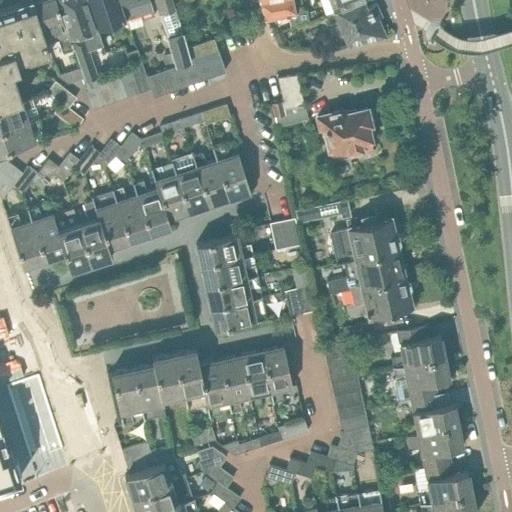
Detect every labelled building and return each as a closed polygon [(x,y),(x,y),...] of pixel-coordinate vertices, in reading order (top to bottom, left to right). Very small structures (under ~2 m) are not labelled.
[(20,0),(17,1),(17,3),(0,8),(0,105),(22,98),(12,67),(19,65),(17,58),(42,50),(43,52),(50,50),(45,35),(31,0),(20,0)] [(62,51),(73,48),(57,0),(31,0),(45,35),(56,32),(59,42),(62,51)] [(57,0),(73,48),(74,48),(85,80),(97,76),(88,49),(82,31),(96,27),(87,0),(57,0)] [(119,0),(87,0),(96,27),(100,25),(101,31),(123,23),(122,18),(126,17),(119,0)] [(119,0),(126,17),(140,12),(142,18),(155,14),(150,0),(119,0)] [(154,0),(158,10),(162,21),(175,64),(166,68),(146,74),(150,87),(153,95),(165,91),(167,90),(225,70),(220,54),(219,52),(214,37),(186,47),(182,32),(174,5),(172,0),(154,0)] [(302,3),(303,3),(301,0),(260,0),(266,18),(287,14),(290,26),(308,18),(306,7),(303,8),(302,3)] [(351,0),(333,8),(332,8),(340,25),(345,37),(348,45),(384,35),(385,33),(378,17),(382,16),(376,3),(366,7),(363,0),(351,0)] [(281,29),(273,33),(278,43),(286,38),(281,29)] [(138,92),(150,87),(146,74),(141,61),(129,66),(138,92)] [(126,96),(138,92),(129,66),(118,70),(126,96)] [(83,77),(80,67),(57,74),(67,82),(83,77)] [(114,100),(126,96),(118,70),(106,74),(114,100)] [(277,76),(282,100),(271,103),(274,116),(286,113),(285,107),(304,104),(297,73),(277,76)] [(102,104),(114,100),(106,74),(94,78),(102,104)] [(94,78),(85,82),(82,83),(91,108),(102,104),(94,78)] [(55,80),(47,89),(62,100),(69,106),(76,96),(55,80)] [(32,95),(22,98),(0,105),(0,128),(28,120),(27,119),(24,110),(35,106),(32,95)] [(83,117),(69,106),(62,100),(58,105),(53,111),(75,127),(83,117)] [(230,115),(226,102),(200,111),(204,121),(204,123),(230,115)] [(330,150),(332,159),(373,149),(371,140),(374,139),(370,125),(374,124),(372,118),(375,117),(372,108),(370,109),(368,104),(346,109),(346,105),(314,113),(318,130),(321,129),(326,151),(330,150)] [(204,121),(200,111),(180,117),(183,127),(204,121)] [(0,151),(35,141),(31,130),(42,127),(38,115),(27,119),(28,120),(0,128),(0,151)] [(180,117),(159,124),(161,130),(163,134),(183,127),(180,117)] [(144,146),(165,139),(163,134),(161,130),(140,137),(141,138),(144,146)] [(141,138),(140,137),(131,131),(120,145),(116,151),(126,158),(141,138)] [(99,151),(95,157),(106,165),(116,151),(120,145),(110,137),(99,151)] [(79,158),(75,164),(85,171),(95,157),(99,151),(90,144),(79,158)] [(213,147),(213,148),(212,149),(216,160),(216,159),(229,198),(250,191),(237,151),(226,155),(223,144),(213,147)] [(58,165),(54,170),(65,178),(75,164),(79,158),(69,151),(58,165)] [(229,198),(216,159),(216,160),(207,163),(203,151),(192,155),(195,166),(196,166),(209,204),(229,198)] [(182,158),(171,162),(175,172),(175,173),(188,211),(209,204),(196,166),(195,166),(192,155),(182,158)] [(54,170),(58,165),(48,157),(37,171),(33,176),(44,184),(54,170)] [(22,171),(6,159),(0,160),(0,195),(1,198),(11,185),(22,171)] [(188,211),(175,173),(175,172),(171,162),(161,165),(150,168),(156,187),(157,187),(167,218),(188,211)] [(11,185),(21,193),(33,176),(37,171),(27,164),(22,171),(11,185)] [(167,218),(157,187),(156,187),(147,190),(143,179),(133,182),(136,193),(137,193),(149,232),(170,225),(167,218)] [(122,185),(112,189),(115,200),(116,199),(129,239),(149,232),(137,193),(136,193),(126,197),(122,185)] [(102,192),(92,195),(91,196),(92,199),(97,215),(98,215),(108,245),(109,245),(129,239),(116,199),(115,200),(106,203),(102,192)] [(92,199),(82,202),(88,218),(78,221),(91,262),(112,255),(109,245),(108,245),(98,215),(97,215),(92,199)] [(52,211),(41,215),(38,204),(27,208),(30,218),(31,218),(43,258),(64,251),(65,251),(57,228),(58,228),(53,214),(52,211)] [(314,204),(297,208),(300,218),(316,215),(314,204)] [(78,222),(73,207),(53,214),(58,228),(57,228),(65,251),(64,251),(69,269),(91,262),(78,221),(78,222)] [(23,265),(43,258),(31,218),(30,218),(21,221),(17,210),(6,214),(23,265)] [(393,231),(389,215),(381,217),(379,210),(346,217),(348,226),(330,230),(336,260),(343,258),(343,259),(397,247),(396,245),(398,241),(397,234),(393,231)] [(294,217),(293,217),(281,219),(287,245),(300,242),(294,217)] [(281,219),(269,222),(275,248),(287,245),(281,219)] [(237,233),(196,242),(200,264),(240,255),(241,256),(252,253),(250,242),(239,245),(237,233)] [(351,286),(403,274),(397,247),(343,259),(348,277),(346,277),(346,274),(326,279),(329,293),(349,288),(348,287),(351,286)] [(257,275),(254,263),(243,266),(241,256),(240,255),(200,264),(205,286),(245,276),(245,277),(257,275)] [(351,286),(355,303),(348,305),(349,312),(355,315),(363,313),(365,317),(384,313),(385,318),(399,315),(397,308),(411,305),(407,289),(409,285),(407,278),(404,276),(403,274),(351,286)] [(245,276),(205,286),(210,307),(250,298),(250,299),(262,296),(259,284),(257,275),(245,277),(245,276)] [(314,309),(310,289),(308,283),(295,286),(302,312),(314,309)] [(290,315),(302,312),(295,286),(283,289),(290,315)] [(250,298),(210,307),(214,328),(240,322),(251,320),(266,317),(264,305),(262,296),(250,299),(250,298)] [(345,340),(349,339),(376,333),(373,319),(342,326),(345,340)] [(422,324),(403,327),(396,329),(401,354),(390,356),(392,367),(417,362),(444,356),(440,334),(425,337),(422,324)] [(325,356),(351,351),(349,339),(345,340),(323,345),(325,356)] [(292,385),(292,384),(283,344),(261,348),(270,388),(269,388),(272,400),(283,398),(280,387),(292,385)] [(195,346),(172,351),(181,391),(184,403),(204,398),(201,387),(203,386),(199,362),(198,358),(195,346)] [(259,390),(269,388),(270,388),(261,348),(239,353),(248,393),(250,404),(261,402),(259,390)] [(181,391),(172,351),(151,356),(153,361),(160,395),(181,391)] [(328,369),(354,363),(351,351),(325,356),(328,369)] [(238,395),(248,393),(239,353),(218,358),(227,397),(229,409),(240,407),(238,395)] [(444,356),(417,362),(392,367),(394,377),(391,378),(396,399),(398,398),(398,400),(410,398),(436,393),(433,380),(449,377),(444,356)] [(227,397),(218,358),(199,362),(203,386),(201,387),(204,398),(207,414),(219,411),(217,400),(227,397)] [(153,361),(131,366),(140,406),(143,418),(154,415),(164,413),(162,402),(160,395),(153,361)] [(331,381),(357,375),(354,363),(328,369),(331,381)] [(131,366),(110,371),(122,423),(133,420),(130,409),(140,406),(131,366)] [(333,393),(359,387),(357,375),(331,381),(333,393)] [(336,405),(362,399),(359,387),(333,393),(336,405)] [(415,422),(405,424),(407,435),(458,424),(454,402),(449,403),(446,391),(436,393),(410,398),(415,422)] [(338,417),(364,411),(362,399),(336,405),(338,417)] [(341,430),(367,424),(364,411),(338,417),(341,430)] [(277,426),(278,430),(281,438),(307,429),(303,417),(277,426)] [(367,424),(341,430),(337,445),(354,451),(372,448),(367,424)] [(462,446),(458,424),(407,435),(409,445),(419,443),(424,467),(439,464),(450,462),(447,448),(462,446)] [(200,428),(204,441),(215,437),(211,425),(200,428)] [(0,482),(18,477),(20,477),(19,474),(9,446),(10,446),(9,444),(6,445),(0,426),(0,482)] [(204,441),(200,428),(190,432),(194,444),(204,441)] [(281,438),(278,430),(259,436),(261,445),(281,438)] [(238,442),(241,451),(261,445),(259,436),(238,442)] [(237,439),(221,444),(234,453),(241,451),(238,442),(237,439)] [(147,440),(140,442),(121,448),(125,460),(151,451),(147,440)] [(327,455),(333,457),(334,455),(351,461),(354,451),(337,445),(331,443),(327,455)] [(203,470),(210,458),(219,466),(226,456),(211,445),(196,450),(202,454),(195,464),(203,470)] [(333,457),(327,455),(310,450),(306,462),(314,464),(314,462),(330,468),(333,457)] [(155,463),(151,451),(125,460),(129,472),(155,463)] [(129,472),(124,473),(131,494),(170,481),(185,477),(184,473),(181,474),(176,456),(164,460),(155,463),(129,472)] [(314,464),(306,462),(289,456),(285,468),(293,470),(293,469),(310,474),(314,464)] [(233,476),(219,466),(210,458),(203,470),(217,480),(226,486),(233,476)] [(424,467),(413,469),(418,493),(417,493),(419,503),(472,492),(467,470),(452,473),(450,462),(424,467)] [(269,463),(265,475),(289,483),(293,470),(285,468),(269,463)] [(144,511),(177,502),(177,501),(192,496),(185,477),(170,481),(131,494),(136,511),(144,511)] [(224,501),(233,506),(240,496),(226,486),(217,480),(210,491),(224,501)] [(366,491),(356,492),(358,503),(357,503),(358,511),(380,511),(381,510),(390,508),(388,496),(379,498),(377,489),(366,491)] [(336,511),(358,511),(357,503),(358,503),(356,492),(335,496),(337,507),(336,507),(336,511)] [(475,511),(472,492),(419,503),(420,511),(425,511),(433,511),(432,511),(475,511)] [(186,511),(186,510),(197,507),(194,496),(192,496),(177,501),(177,502),(144,511),(186,511)] [(335,496),(323,497),(325,509),(316,511),(315,511),(336,511),(336,507),(337,507),(335,496)] [(240,511),(233,506),(224,501),(217,511),(218,511),(240,511)]
